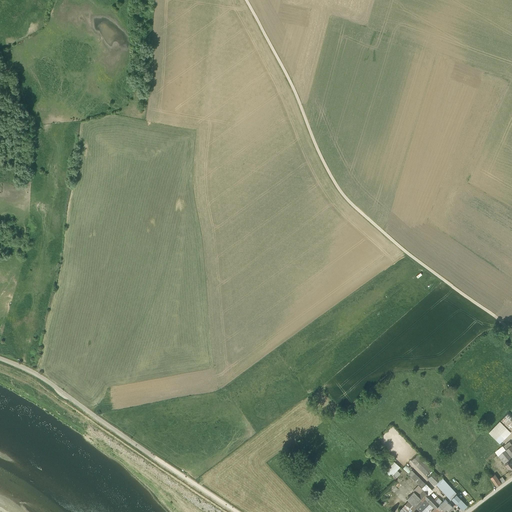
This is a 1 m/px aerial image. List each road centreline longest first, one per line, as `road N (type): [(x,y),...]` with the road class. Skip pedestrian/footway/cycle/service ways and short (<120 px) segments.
road 1 (unclassified): [(511,336),(343,194),(246,0)]
road 2 (unclassified): [(238,511),(41,374),(0,357)]
